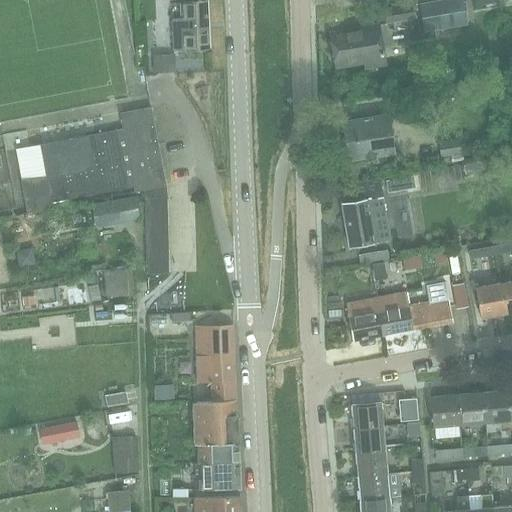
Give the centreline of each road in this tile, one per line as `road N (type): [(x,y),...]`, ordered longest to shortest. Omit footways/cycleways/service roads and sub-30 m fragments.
road 1 (tertiary): [(251,322),(237,0)]
road 2 (residential): [(251,322),(196,144),(165,89),(153,92)]
road 3 (residential): [(313,381),(303,120)]
road 4 (residential): [(251,350),(270,319),(282,176),(303,120)]
road 5 (residential): [(313,381),(511,342)]
road 6 (tertiary): [(259,511),(251,350)]
road 7 (residential): [(323,511),(313,381)]
road 8 (residential): [(303,120),(300,0)]
